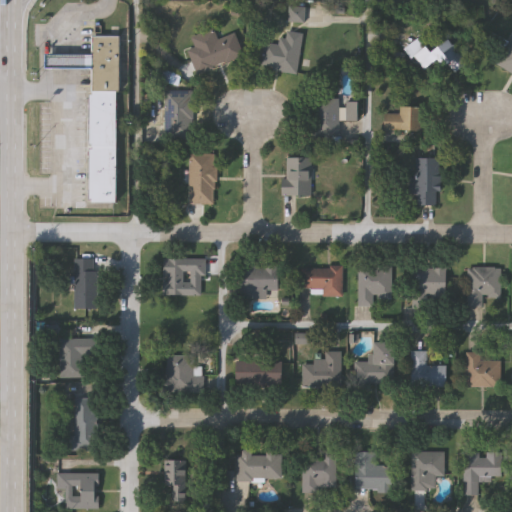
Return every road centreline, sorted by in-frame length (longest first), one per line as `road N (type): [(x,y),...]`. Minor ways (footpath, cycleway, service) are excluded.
road 1 (secondary): [(16,511),(9,0)]
road 2 (residential): [(511,234),(14,238)]
road 3 (residential): [(511,422),(133,418)]
road 4 (residential): [(131,511),(133,239)]
road 5 (residential): [(255,236),(254,116)]
